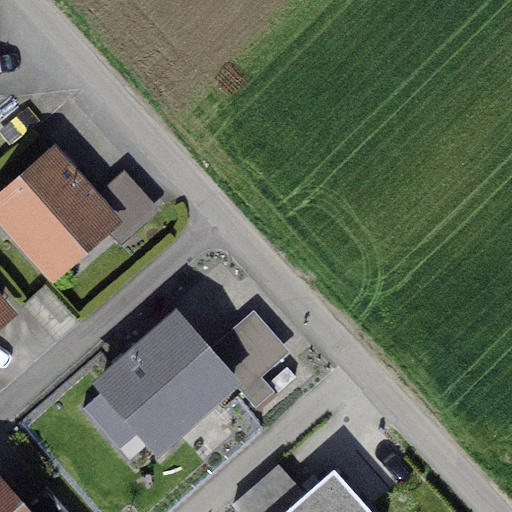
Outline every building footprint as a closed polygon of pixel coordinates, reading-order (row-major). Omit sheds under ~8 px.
[(101,215),(48,154),(0,197),(0,220),(41,268),(101,215)] [(51,344),(74,324),(40,286),(17,306),(51,344)] [(96,385),(153,449),(228,383),(172,319),(96,385)] [(260,387),(270,398),(292,378),(282,367),(260,387)] [(377,511),(335,467),(286,511),(377,511)] [(62,511),(42,489),(17,511),(0,492),(0,511),(62,511)]
